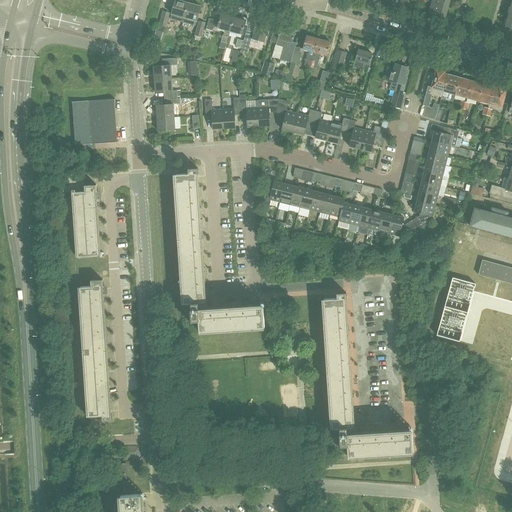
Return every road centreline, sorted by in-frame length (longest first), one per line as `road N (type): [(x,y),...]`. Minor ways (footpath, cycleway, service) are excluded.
road 1 (residential): [(431,492),(159,473),(155,410)]
road 2 (primary): [(8,30),(1,120),(27,333)]
road 3 (primary): [(27,333),(22,122),(29,34)]
road 4 (residential): [(246,150),(390,178),(429,34)]
road 5 (residential): [(155,410),(132,412),(122,400),(109,192),(115,182),(139,180)]
road 6 (residential): [(155,410),(139,180)]
road 7 (primary): [(27,333),(38,511)]
road 8 (residential): [(209,152),(218,286),(253,289)]
road 9 (residential): [(356,283),(388,286),(396,412)]
road 10 (residential): [(396,412),(365,409),(356,283)]
road 11 (residential): [(253,289),(246,150)]
